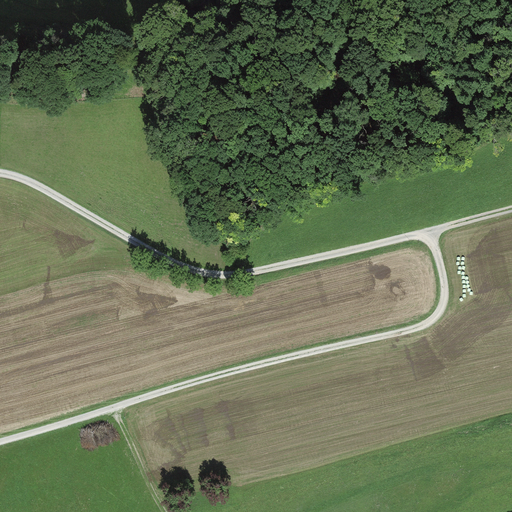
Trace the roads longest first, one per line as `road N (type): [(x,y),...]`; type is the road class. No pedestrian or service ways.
road 1 (track): [(0,442),(205,379),(432,323),(446,292),(430,232)]
road 2 (track): [(0,173),(202,273),(242,274),(511,210)]
